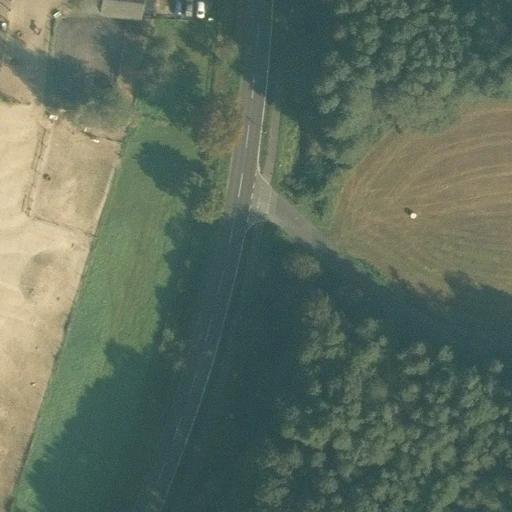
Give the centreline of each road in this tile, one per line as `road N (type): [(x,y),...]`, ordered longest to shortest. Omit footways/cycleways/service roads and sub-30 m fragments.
road 1 (secondary): [(142,511),(182,413),(241,178)]
road 2 (residential): [(511,346),(482,345),(408,321),(241,178)]
road 3 (secondary): [(241,178),(260,0)]
